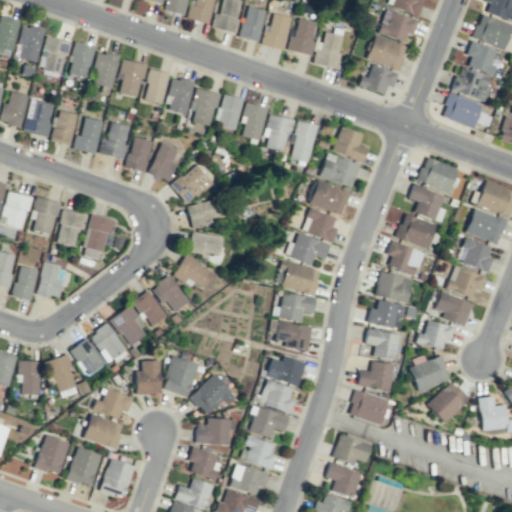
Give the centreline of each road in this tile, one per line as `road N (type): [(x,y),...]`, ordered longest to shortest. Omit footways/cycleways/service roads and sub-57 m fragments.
road 1 (residential): [(280,511),(324,382),(352,252),(451,0)]
road 2 (tertiary): [(511,168),(49,0)]
road 3 (residential): [(0,321),(31,331),(54,324),(136,259),(145,237),(141,213),(123,196),(0,152)]
